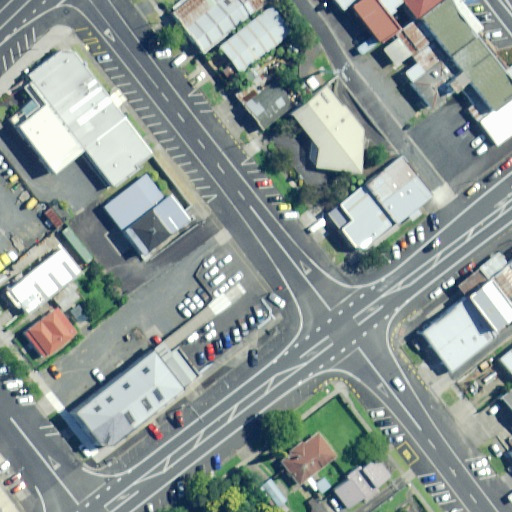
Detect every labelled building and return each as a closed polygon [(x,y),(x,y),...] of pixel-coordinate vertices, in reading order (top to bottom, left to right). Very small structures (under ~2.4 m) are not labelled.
[(191,0),(169,17),(181,32),(214,7),(208,0),(191,0)] [(279,0),(224,0),(214,7),(181,32),(202,59),(279,0)] [(335,0),(344,14),(355,5),(362,0),(335,0)] [(397,30),(374,0),(362,0),(355,5),(382,41),(397,30)] [(402,0),(418,21),(443,0),(402,0)] [(479,121),(501,146),(511,136),(511,86),(469,33),(456,15),(449,0),(443,0),(418,21),(438,44),(468,84),(489,112),(479,121)] [(290,34),(271,9),(218,50),(237,75),(290,34)] [(158,151),(70,40),(22,78),(110,189),(158,151)] [(468,84),(438,44),(401,73),(425,105),(436,96),(442,104),(468,84)] [(298,104),(278,79),(246,103),(265,129),(298,104)] [(367,129),(330,86),(291,118),(319,152),(318,172),(362,174),(367,129)] [(82,153),(45,107),(11,133),(48,179),(82,153)] [(472,159),(445,124),(412,149),(439,184),(472,159)] [(432,198),(401,157),(322,216),(354,257),(432,198)] [(167,198),(145,170),(102,203),(144,256),(190,219),(171,195),(167,198)] [(52,206),(43,213),(58,231),(66,224),(52,206)] [(79,276),(61,253),(3,298),(21,321),(79,276)] [(511,271),(508,266),(498,274),(511,292),(511,271)] [(511,292),(498,274),(475,291),(501,324),(503,326),(511,318),(511,292)] [(475,291),(453,309),(478,341),(501,324),(475,291)] [(478,341),(453,309),(420,334),(450,372),(482,346),(478,341)] [(76,339),(55,312),(22,338),(43,365),(76,339)] [(511,336),(493,352),(511,375),(511,374),(511,336)] [(152,349),(70,413),(102,453),(184,389),(162,361),(152,349)] [(162,361),(184,389),(198,378),(176,349),(162,361)] [(511,386),(490,405),(511,436),(511,386)] [(340,456),(321,432),(276,466),(295,491),(340,456)] [(393,475),(375,453),(329,489),(347,511),(393,475)] [(317,496),(329,486),(322,478),(310,488),(317,496)] [(286,501),(269,480),(258,489),(275,510),(286,501)]
